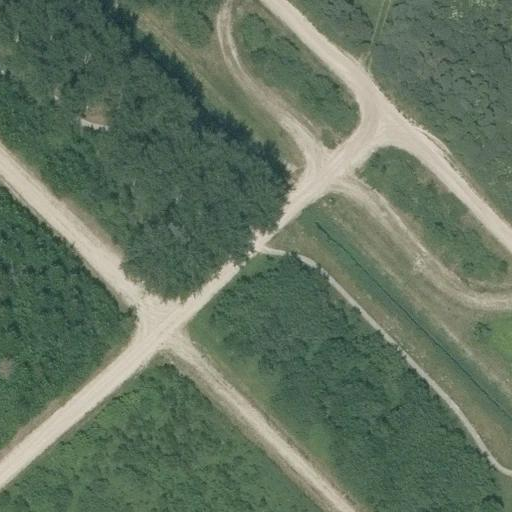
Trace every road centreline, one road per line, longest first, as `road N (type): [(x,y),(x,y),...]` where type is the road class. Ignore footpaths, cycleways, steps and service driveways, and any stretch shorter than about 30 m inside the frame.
road 1 (track): [(266,0),(383,124),(0,476)]
road 2 (track): [(346,511),(107,257),(0,157)]
road 3 (track): [(383,124),(511,254)]
